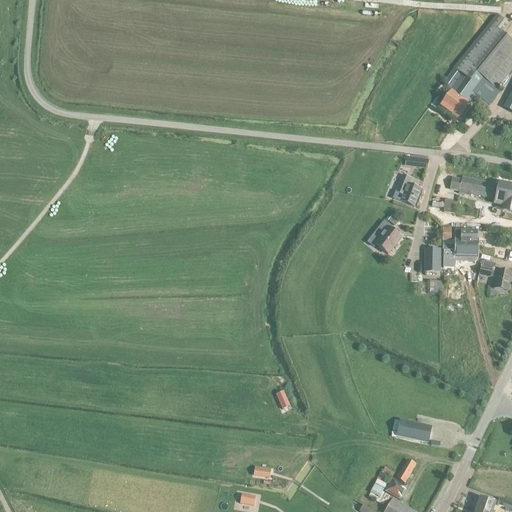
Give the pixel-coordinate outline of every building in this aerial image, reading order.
[(463,75),(453,89),(452,90),(453,90),(440,108),(458,120),(469,105),(469,106),(476,97),(491,107),(501,92),(497,90),(511,71),(511,42),(504,35),(511,27),(498,16),(455,69),(463,75)] [(461,75),(454,70),(443,85),(450,90),(461,75)] [(407,158),(407,159),(406,166),(427,169),(429,161),(418,160),(407,158)] [(415,208),(421,191),(408,186),(410,180),(403,177),(393,200),(415,208)] [(470,180),(467,182),(459,180),(455,197),(479,203),(483,183),(470,180)] [(511,209),(511,189),(499,187),(494,206),(511,209)] [(445,200),(443,213),(457,215),(458,204),(453,203),(453,201),(445,200)] [(392,216),(391,217),(389,221),(396,227),(400,222),(392,216)] [(376,245),(388,255),(401,239),(389,229),(376,245)] [(443,229),(442,242),(451,242),(452,229),(443,229)] [(467,232),(455,231),(455,249),(472,250),(479,250),(479,241),(476,241),(477,232),(467,232)] [(448,252),(443,252),(443,258),(454,258),(454,259),(479,260),(479,250),(472,250),(455,249),(455,252),(448,252)] [(425,251),(425,273),(439,273),(440,251),(425,251)] [(481,269),(479,276),(490,278),(492,271),(481,269)] [(511,274),(498,271),(494,290),(508,293),(511,274)] [(431,294),(443,294),(443,283),(431,283),(431,294)] [(290,407),(283,393),(276,396),(282,410),(290,407)] [(400,420),(396,437),(428,444),(432,427),(400,420)] [(396,480),(405,485),(416,466),(407,461),(396,480)] [(255,468),(254,476),(269,478),(270,470),(255,468)] [(376,480),(380,482),(382,478),(384,475),(389,478),(390,476),(392,478),(394,474),(392,473),(385,468),(382,474),(380,473),(376,480)] [(393,500),(382,493),(376,502),(387,509),(393,500)] [(255,498),(242,496),(240,504),(253,506),(255,498)] [(480,499),(476,511),(493,511),(496,505),(480,499)] [(497,506),(506,509),(505,511),(508,511),(511,511),(511,503),(499,499),(497,506)] [(385,511),(413,511),(393,500),(387,509),(385,511)]
